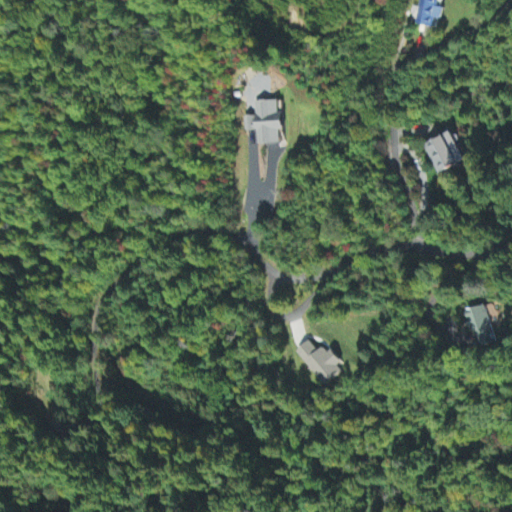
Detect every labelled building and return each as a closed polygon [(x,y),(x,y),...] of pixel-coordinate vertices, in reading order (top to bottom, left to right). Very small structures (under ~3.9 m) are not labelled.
[(441,9),(442,0),(421,0),(417,27),(437,30),(438,21),(445,22),(446,10),(441,9)] [(259,147),(284,146),(283,134),(288,134),(287,115),(282,115),(281,103),(256,104),(257,119),(244,119),(245,134),(258,134),(259,147)] [(428,147),(439,176),(469,166),(458,136),(428,147)] [(497,347),(489,309),(471,313),(480,351),(497,347)] [(328,348),(320,354),(313,344),(299,354),(324,389),(346,373),(328,348)]
